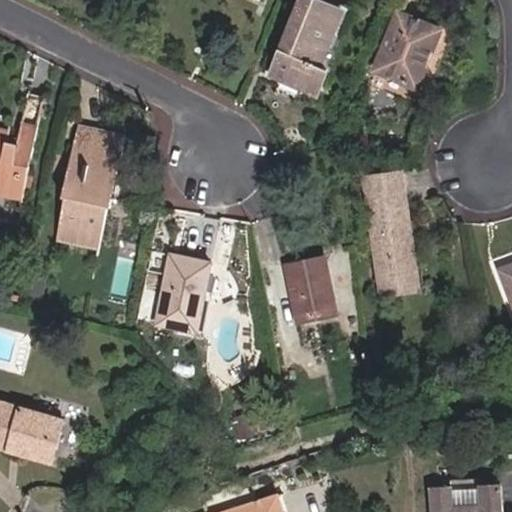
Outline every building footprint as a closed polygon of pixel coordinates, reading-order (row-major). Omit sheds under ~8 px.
[(317,74),(338,19),(300,3),(268,83),(316,102),(325,78),(317,74)] [(347,22),(338,19),(317,74),(325,78),(347,22)] [(396,22),(374,78),(415,94),(438,38),(396,22)] [(0,197),(20,203),(42,103),(27,99),(16,150),(5,147),(7,136),(0,134),(0,197)] [(77,132),(73,147),(89,151),(93,136),(77,132)] [(114,210),(116,201),(104,198),(112,163),(119,165),(124,142),(93,136),(89,151),(73,147),(62,199),(66,200),(57,244),(98,253),(108,209),(114,210)] [(104,198),(116,201),(123,165),(119,165),(112,163),(104,198)] [(362,179),(377,281),(414,275),(399,173),(362,179)] [(213,243),(206,268),(224,273),(231,249),(213,243)] [(224,273),(206,269),(173,259),(156,328),(175,333),(200,340),(212,295),(217,296),(221,282),(224,273)] [(323,267),(286,273),(296,332),(333,325),(323,267)] [(511,269),(500,274),(511,309),(511,269)] [(379,294),(416,289),(414,275),(377,281),(379,294)] [(200,340),(175,333),(173,341),(211,350),(230,284),(221,282),(217,296),(212,295),(200,340)] [(69,420),(0,402),(0,447),(57,463),(69,420)] [(457,487),(437,487),(437,511),(508,511),(507,484),(486,484),(486,478),(457,480),(457,487)] [(290,511),(283,490),(218,511),(290,511)] [(90,492),(79,496),(65,501),(68,511),(79,511),(94,507),(90,492)]
